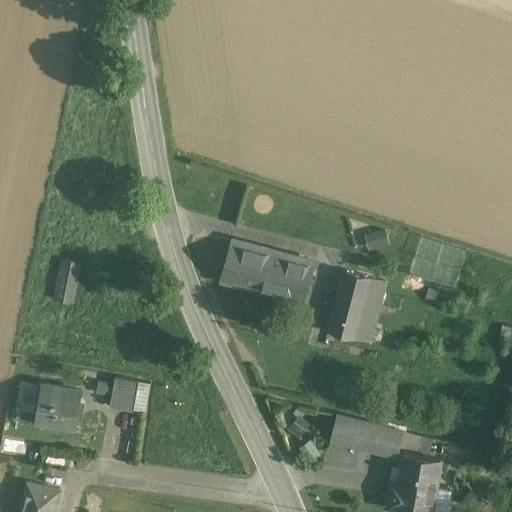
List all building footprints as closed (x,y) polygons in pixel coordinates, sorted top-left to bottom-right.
[(411,273),(458,286),(468,248),(421,235),(411,273)] [(228,239),(216,281),(300,304),(312,263),(228,239)] [(76,301),(84,260),(63,256),(55,297),(76,301)] [(371,347),(388,284),(342,272),(325,334),(371,347)] [(115,380),(110,409),(133,413),(137,384),(115,380)] [(41,383),(34,426),(74,432),(80,389),(41,383)] [(400,511),(433,511),(442,462),(396,454),(387,510),(400,511)] [(56,511),(61,491),(24,483),(17,511),(56,511)]
